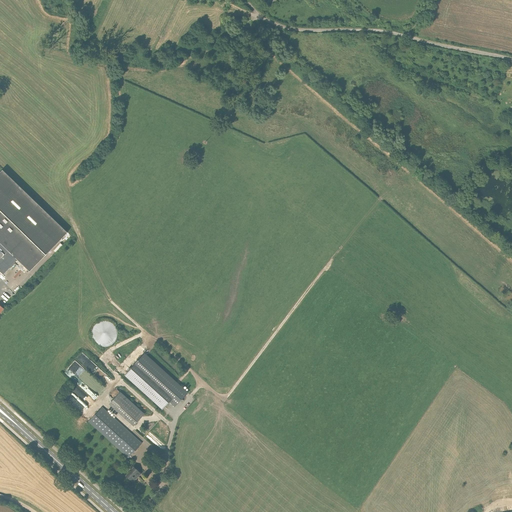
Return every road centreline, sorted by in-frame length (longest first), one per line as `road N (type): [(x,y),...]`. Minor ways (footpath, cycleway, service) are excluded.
road 1 (track): [(201,382),(110,301),(81,232),(49,206)]
road 2 (track): [(329,263),(229,393),(201,382),(188,399)]
road 3 (primary): [(113,511),(16,424)]
